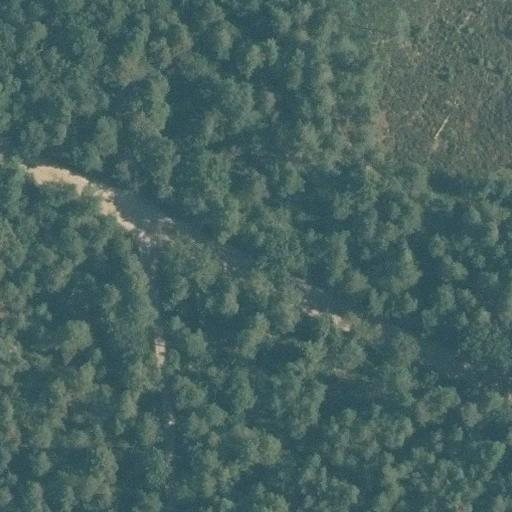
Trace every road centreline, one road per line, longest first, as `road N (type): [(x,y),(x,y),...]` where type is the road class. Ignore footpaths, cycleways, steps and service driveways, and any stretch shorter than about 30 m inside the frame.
road 1 (track): [(0,168),(511,409)]
road 2 (track): [(165,511),(139,237)]
